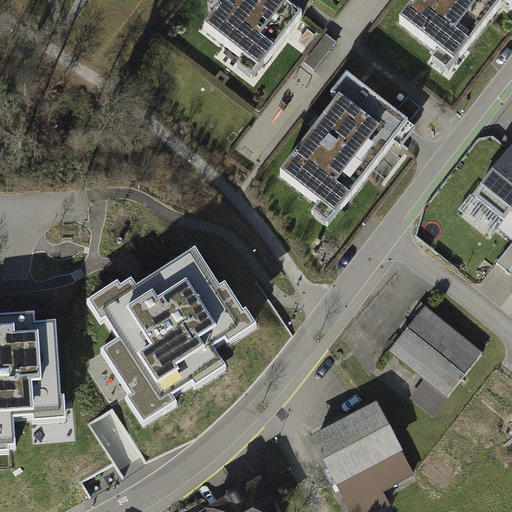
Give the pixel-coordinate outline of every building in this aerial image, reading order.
[(283,0),(217,0),(199,23),(255,67),(298,11),(283,0)] [(407,0),(395,16),(455,61),(501,0),(407,0)] [(350,78),(277,171),(333,215),(407,123),(350,78)] [(511,153),(480,193),(511,218),(511,153)] [(511,247),(498,265),(511,276),(511,247)] [(127,274),(89,298),(115,339),(102,347),(132,395),(127,397),(144,424),(176,405),(170,397),(195,381),(197,386),(226,368),(213,347),(226,339),(228,342),(256,325),(247,311),(242,314),(224,286),(219,289),(194,250),(148,279),(135,287),(127,274)] [(0,451),(7,451),(7,445),(12,444),(10,415),(33,414),(33,419),(64,417),(63,395),(58,395),(54,321),(33,322),(32,313),(0,315),(0,451)] [(421,314),(387,358),(445,402),(478,358),(421,314)] [(372,409),(321,435),(310,440),(346,511),(373,511),(380,509),(374,497),(408,479),(372,409)] [(265,511),(252,487),(209,511),(265,511)]
